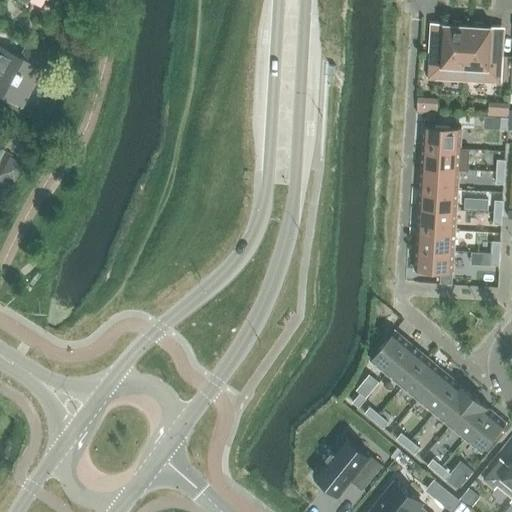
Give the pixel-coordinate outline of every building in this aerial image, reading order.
[(428,78),(465,80),(468,22),(453,21),(452,25),(444,24),(443,53),(430,52),(428,78)] [(468,22),(465,80),(501,83),(502,57),(490,56),(491,27),(483,27),(484,23),(468,22)] [(0,97),(21,108),(49,55),(27,43),(20,58),(0,47),(0,97)] [(437,100),(417,98),(416,113),(436,114),(437,100)] [(492,101),(491,116),(499,116),(511,117),(511,110),(511,109),(511,103),(492,101)] [(508,130),(509,118),(501,118),(500,129),(508,130)] [(424,125),(422,147),(470,150),(470,149),(461,148),(462,128),(424,125)] [(422,147),(421,167),(469,170),(470,150),(422,147)] [(8,160),(0,175),(14,183),(22,167),(8,160)] [(505,172),(506,160),(498,160),(497,172),(505,172)] [(421,167),(420,187),(458,190),(459,170),(469,171),(469,170),(421,167)] [(504,184),(505,172),(497,172),(496,184),(504,184)] [(420,187),(419,208),(457,210),(458,190),(420,187)] [(477,199),(476,210),(488,211),(489,200),(477,199)] [(503,213),(503,201),(495,200),(495,212),(503,213)] [(419,208),(417,228),(456,230),(457,210),(419,208)] [(502,225),(503,213),(495,212),(494,224),(502,225)] [(417,228),(416,248),(454,251),(456,230),(417,228)] [(500,254),(501,242),(493,241),(492,253),(500,254)] [(454,251),(416,248),(415,270),(441,271),(453,272),(454,251)] [(492,261),(492,253),(481,252),(480,261),(492,261)] [(499,266),(500,254),(492,253),(492,261),(492,265),(499,266)] [(441,271),(440,284),(452,285),(453,272),(441,271)] [(371,360),(387,373),(411,344),(395,330),(371,360)] [(387,373),(403,386),(427,357),(411,344),(387,373)] [(403,386),(418,399),(443,370),(427,357),(403,386)] [(418,399),(434,412),(459,383),(443,370),(418,399)] [(434,412),(450,425),(474,396),(459,383),(434,412)] [(352,402),(359,408),(367,398),(360,393),(352,402)] [(450,425),(465,438),(490,409),(474,396),(450,425)] [(365,413),(374,421),(380,414),(370,407),(365,413)] [(490,409),(465,438),(482,452),(506,423),(490,409)] [(380,414),(374,421),(384,428),(389,422),(380,414)] [(397,439),(406,446),(411,440),(402,433),(397,439)] [(370,456),(346,437),(315,475),(320,480),(318,483),(332,494),(334,491),(340,495),(355,476),(367,485),(383,465),(371,455),(370,456)] [(411,440),(406,446),(415,454),(421,448),(411,440)] [(428,465),(437,472),(442,466),(433,458),(428,465)] [(511,501),(511,502),(511,465),(510,467),(501,459),(484,479),(495,488),(503,478),(511,485),(511,501)] [(442,466),(437,472),(447,480),(452,474),(442,466)] [(375,507),(371,511),(428,511),(419,505),(421,503),(396,482),(387,493),(385,492),(374,505),(375,507)] [(449,490),(441,500),(454,511),(462,501),(460,499),(449,490)]
